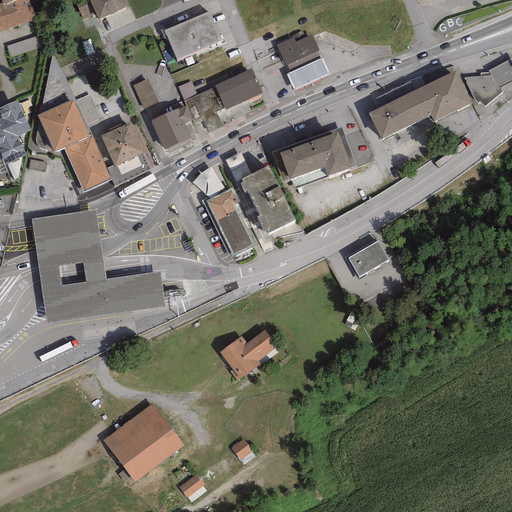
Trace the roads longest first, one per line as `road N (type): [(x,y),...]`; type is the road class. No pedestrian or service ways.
road 1 (primary): [(200,157),(474,41)]
road 2 (track): [(0,410),(237,296),(251,277)]
road 3 (primary): [(0,274),(133,232),(200,157)]
road 4 (primary): [(200,157),(97,206),(0,223)]
